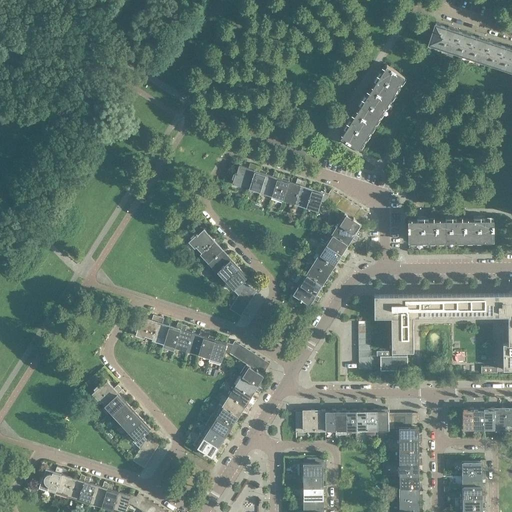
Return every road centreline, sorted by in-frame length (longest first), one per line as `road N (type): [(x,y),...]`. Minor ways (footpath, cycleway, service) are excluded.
road 1 (residential): [(386,267),(386,218),(373,196),(235,150),(223,156),(201,203),(274,290),(247,337)]
road 2 (residential): [(247,337),(136,299),(104,350),(176,435),(178,445),(152,486)]
road 3 (residential): [(17,511),(14,492),(38,450),(152,486)]
road 4 (residential): [(290,379),(311,393),(436,393)]
road 5 (unclassified): [(295,370),(349,286),(386,267)]
road 6 (residential): [(336,511),(335,448),(272,448)]
road 7 (unclassified): [(386,267),(511,267)]
road 8 (residential): [(492,511),(492,443),(436,443)]
